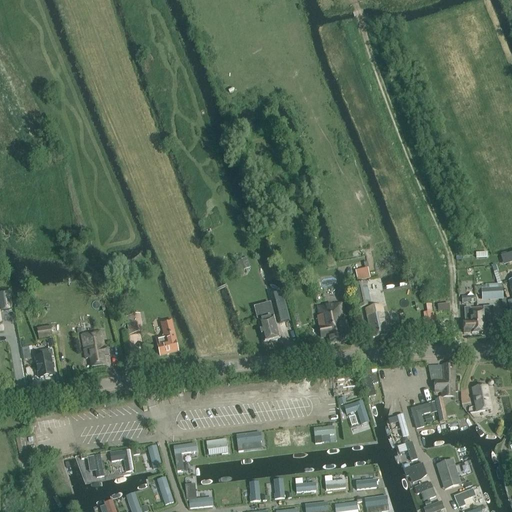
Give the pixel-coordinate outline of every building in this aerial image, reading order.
[(296,188),(295,184),(277,189),(280,203),(299,198),(297,193),(296,188)] [(245,270),(242,260),(234,263),(237,272),(245,270)] [(123,277),(120,263),(110,265),(113,279),(123,277)] [(354,271),(357,283),(370,279),(367,268),(354,271)] [(354,286),(359,309),(371,306),(366,283),(354,286)] [(502,288),(497,288),(497,284),(485,285),(485,287),(477,287),(477,295),(482,295),(482,300),(502,298),(502,288)] [(0,312),(12,311),(9,293),(0,294),(0,312)] [(274,304),(279,322),(288,320),(283,302),(274,304)] [(272,313),(270,304),(254,308),(257,319),(264,344),(273,341),(274,342),(276,341),(277,340),(279,340),(272,313)] [(342,304),(317,308),(319,317),(317,317),(321,339),(327,337),(328,344),(328,345),(350,342),(342,304)] [(388,335),(381,307),(365,311),(370,331),(373,331),(375,338),(388,335)] [(492,307),(483,307),(483,308),(476,309),(476,311),(477,311),(477,319),(476,319),(477,334),(484,334),(484,330),(490,330),(489,317),(492,317),(492,307)] [(463,334),(468,334),(471,334),(471,335),(477,334),(476,319),(477,319),(477,311),(476,311),(476,309),(465,309),(465,323),(463,323),(463,334)] [(129,335),(134,334),(142,333),(144,332),(140,314),(125,318),(129,335)] [(178,352),(174,335),(170,321),(160,323),(163,338),(156,340),(158,347),(157,347),(160,357),(178,352)] [(36,329),(38,341),(52,338),(50,327),(36,329)] [(93,333),(82,334),(82,335),(81,336),(85,360),(90,359),(91,368),(105,366),(103,356),(107,356),(106,348),(104,349),(101,332),(93,334),(93,333)] [(25,353),(32,353),(32,343),(24,343),(25,353)] [(38,373),(39,379),(53,376),(48,350),(35,352),(37,365),(35,366),(36,373),(38,373)] [(435,393),(442,393),(442,399),(456,398),(456,393),(457,393),(457,384),(454,384),(453,365),(442,366),(443,381),(435,382),(435,393)] [(439,381),(438,366),(425,367),(426,381),(439,381)] [(371,369),(365,371),(366,378),(363,379),(367,398),(375,397),(372,385),(377,384),(375,376),(372,377),(371,369)] [(490,410),(486,387),(473,390),(477,413),(490,410)] [(447,422),(442,399),(434,400),(435,404),(439,424),(447,422)] [(409,437),(403,416),(396,418),(402,439),(409,437)] [(338,428),(339,442),(356,441),(355,427),(338,428)] [(310,443),(332,442),(331,430),(310,431),(310,443)] [(256,443),(266,443),(267,447),(277,446),(276,435),(256,436),(256,443)] [(224,445),(203,446),(204,456),(224,455),(224,445)] [(150,472),(158,470),(152,448),(144,450),(150,472)] [(193,449),(171,451),(172,463),(179,462),(178,455),(194,453),(193,449)] [(453,461),(437,466),(442,483),(446,482),(448,490),(460,486),(453,461)] [(423,464),(403,471),(406,478),(409,477),(411,485),(428,480),(423,464)] [(182,470),(175,471),(178,487),(191,484),(189,474),(183,475),(182,470)] [(351,488),(369,486),(368,480),(359,480),(359,475),(349,476),(351,488)] [(161,479),(153,482),(162,507),(170,505),(161,479)] [(285,496),(285,484),(272,485),(272,496),(285,496)] [(414,494),(429,490),(427,484),(412,487),(414,494)] [(246,488),(248,501),(265,498),(263,491),(260,492),(259,486),(246,488)] [(224,491),(215,491),(216,504),(235,503),(235,495),(224,495),(224,491)] [(201,492),(187,493),(188,506),(207,505),(206,498),(201,498),(201,492)] [(363,501),(364,511),(381,511),(380,500),(363,501)]
